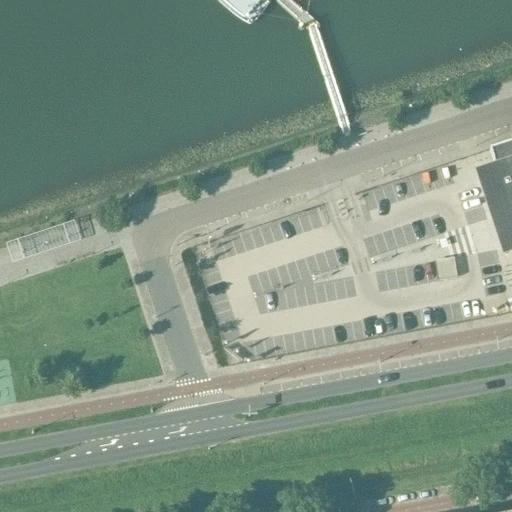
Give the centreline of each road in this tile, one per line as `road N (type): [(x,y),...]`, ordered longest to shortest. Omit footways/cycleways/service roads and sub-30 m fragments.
road 1 (unclassified): [(511,107),(161,223),(152,256),(200,413)]
road 2 (secondary): [(511,355),(200,413)]
road 3 (secondary): [(204,439),(511,382)]
road 4 (secondary): [(0,477),(204,439)]
road 5 (secondary): [(200,413),(0,450)]
